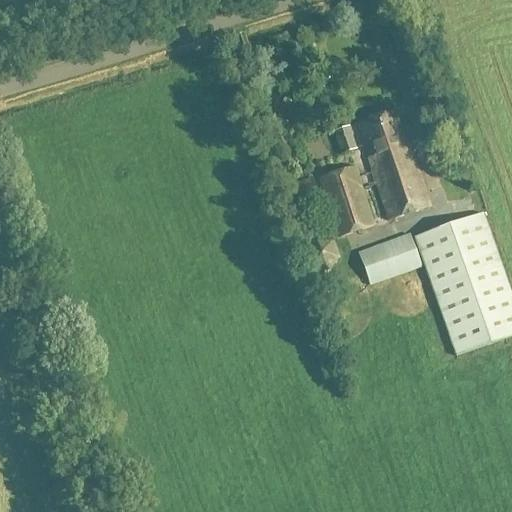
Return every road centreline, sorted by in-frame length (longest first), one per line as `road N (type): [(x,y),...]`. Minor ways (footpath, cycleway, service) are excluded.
road 1 (unclassified): [(0,89),(301,0)]
road 2 (unclassified): [(96,511),(0,236)]
